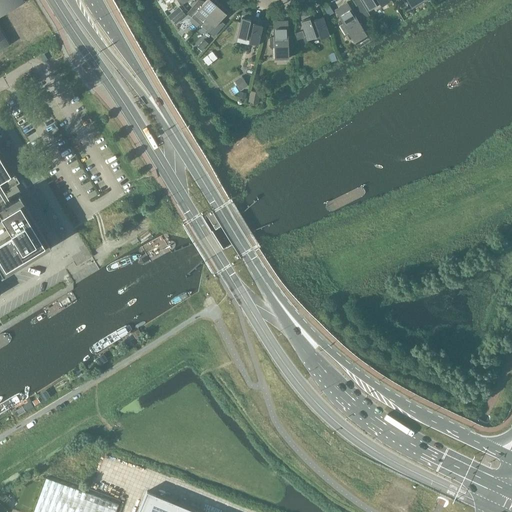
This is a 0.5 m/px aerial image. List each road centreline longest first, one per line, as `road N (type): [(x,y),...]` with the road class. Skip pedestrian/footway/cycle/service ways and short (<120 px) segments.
road 1 (secondary): [(262,277),(295,342),(358,415),(495,486)]
road 2 (secondary): [(508,457),(410,410),(356,372),(262,277)]
road 3 (unclassified): [(0,438),(209,310)]
road 4 (secondary): [(71,0),(179,142)]
road 5 (secondary): [(179,142),(97,0)]
road 6 (secondary): [(262,277),(179,142)]
road 7 (unknown): [(248,511),(104,461)]
